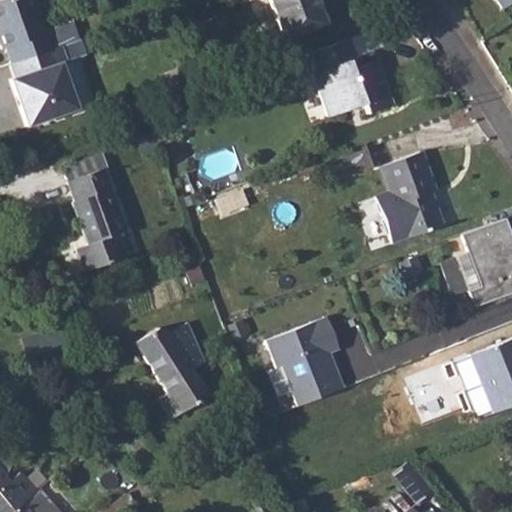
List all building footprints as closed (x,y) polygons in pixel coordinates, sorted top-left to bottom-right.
[(39,0),(0,0),(0,39),(3,47),(50,30),(39,0)] [(270,0),(285,42),(329,27),(318,0),(270,0)] [(3,47),(8,62),(55,46),(50,30),(3,47)] [(350,36),(308,52),(316,71),(311,73),(328,116),(362,103),(366,114),(392,103),(377,60),(370,62),(367,52),(357,56),(350,36)] [(8,62),(13,75),(60,58),(55,46),(8,62)] [(8,76),(25,125),(77,107),(60,58),(13,75),(8,76)] [(146,111),(131,117),(145,155),(160,150),(146,111)] [(422,150),(380,165),(406,236),(444,223),(432,190),(437,188),(422,150)] [(102,167),(67,180),(74,200),(70,201),(87,243),(75,248),(84,271),(125,256),(117,233),(125,230),(102,167)] [(511,234),(506,217),(461,233),(481,285),(470,289),(476,305),(511,291),(511,234)] [(208,297),(194,301),(197,310),(210,305),(208,297)] [(295,406),(341,389),(329,357),(327,358),(325,353),(327,352),(336,348),(323,316),(263,341),(274,368),(279,366),(295,406)] [(156,331),(134,344),(164,392),(156,397),(170,419),(205,396),(189,372),(202,363),(187,325),(168,337),(165,333),(156,331)] [(511,338),(469,354),(488,406),(511,396),(511,338)] [(418,499),(431,489),(409,461),(395,472),(418,499)] [(0,511),(11,511),(37,490),(19,470),(9,479),(0,469),(0,511)] [(61,511),(48,496),(37,490),(11,511),(61,511)]
